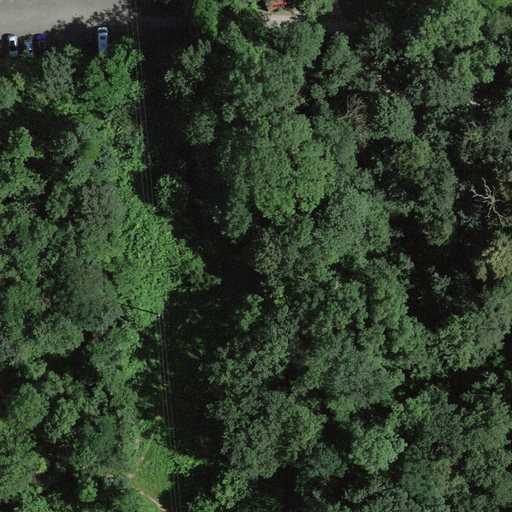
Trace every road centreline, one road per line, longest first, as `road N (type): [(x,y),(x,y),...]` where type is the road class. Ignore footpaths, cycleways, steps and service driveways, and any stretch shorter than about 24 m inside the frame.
road 1 (track): [(384,84),(431,157),(459,222),(493,331),(511,431)]
road 2 (track): [(126,484),(156,437),(175,338),(199,316),(247,306),(275,313),(295,327),(317,380)]
road 3 (track): [(0,387),(53,446),(162,511)]
road 4 (track): [(352,25),(384,84),(511,110)]
road 5 (residential): [(0,25),(144,22)]
road 6 (track): [(348,511),(317,380)]
